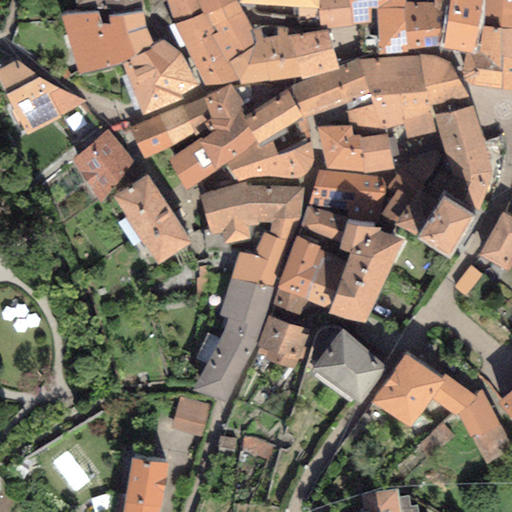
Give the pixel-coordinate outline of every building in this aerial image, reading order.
[(74,0),(75,10),(141,9),(141,0),(74,0)] [(168,0),(209,84),(293,82),(337,67),(326,33),(252,32),(234,0),(168,0)] [(242,0),(243,6),(300,4),(300,28),(343,26),(342,0),(242,0)] [(342,0),(343,26),(370,23),(369,9),(379,9),(380,39),(364,39),(364,56),(411,51),(409,0),(342,0)] [(409,0),(411,51),(449,43),(453,50),(474,50),(478,0),(409,0)] [(511,0),(485,0),(485,23),(511,27),(511,0)] [(100,12),(62,13),(81,77),(127,62),(156,50),(145,13),(111,13),(111,24),(100,24),(100,12)] [(511,27),(485,23),(483,55),(470,55),(468,82),(511,88),(511,27)] [(156,50),(127,62),(145,111),(198,85),(171,43),(156,50)] [(439,63),(378,66),(385,123),(405,120),(408,139),(439,132),(434,117),(468,105),(453,78),(439,63)] [(15,64),(0,72),(0,75),(30,132),(81,104),(15,64)] [(357,67),(293,94),(303,119),(348,104),(349,131),(385,123),(378,66),(357,67)] [(202,101),(213,124),(219,136),(179,160),(193,182),(232,160),(269,144),(288,136),(287,128),(303,119),(293,94),(253,119),(244,105),(254,100),(250,92),(222,94),(202,101)] [(202,101),(136,128),(148,153),(213,124),(202,101)] [(468,105),(434,117),(439,132),(443,144),(455,180),(452,184),(446,193),(476,212),(487,181),(485,160),(477,135),(468,105)] [(349,131),(325,131),(332,169),(392,166),(385,123),(349,131)] [(130,163),(109,135),(74,161),(102,199),(130,163)] [(276,160),(269,144),(232,160),(241,176),(300,173),(308,153),(276,160)] [(388,215),(418,236),(446,193),(452,184),(440,176),(440,157),(426,160),(409,170),(394,188),(403,194),(388,215)] [(149,176),(115,198),(159,263),(192,241),(149,176)] [(384,184),(322,176),(311,210),(304,230),(350,248),(344,266),(300,241),(279,304),(298,312),(306,292),(363,319),(399,243),(375,232),(384,184)] [(242,184),(202,193),(206,256),(232,256),(232,244),(251,244),(260,226),(273,226),(256,256),(241,258),(235,276),(272,287),(300,218),(299,189),(242,184)] [(476,212),(446,193),(418,236),(448,255),(476,212)] [(511,255),(511,225),(503,221),(486,255),(507,265),(511,255)] [(484,279),(472,269),(454,290),(466,301),(484,279)] [(227,400),(272,287),(235,276),(220,315),(231,318),(195,387),(227,400)] [(313,334),(271,316),(257,347),(267,351),(263,360),(296,374),(313,334)] [(383,369),(345,339),(320,370),(358,400),(383,369)] [(441,380),(406,356),(374,401),(409,425),(430,396),(441,380)] [(447,380),(441,380),(430,396),(455,412),(470,437),(476,437),(487,459),(507,449),(481,398),(475,402),(447,380)] [(214,405),(180,397),(173,430),(207,437),(214,405)] [(440,450),(459,436),(450,423),(431,436),(440,450)] [(158,511),(168,465),(135,459),(124,511),(158,511)] [(363,511),(398,511),(397,497),(362,501),(363,511)]
